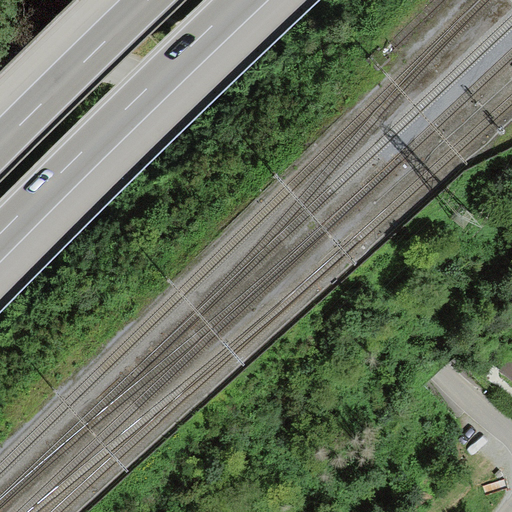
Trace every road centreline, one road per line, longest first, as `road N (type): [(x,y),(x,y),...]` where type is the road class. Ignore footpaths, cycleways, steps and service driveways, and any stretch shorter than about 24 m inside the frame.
road 1 (tertiary): [(0,54),(112,68),(196,112),(440,371),(511,430)]
road 2 (motorway): [(0,234),(239,0)]
road 3 (motorway): [(148,0),(0,145)]
